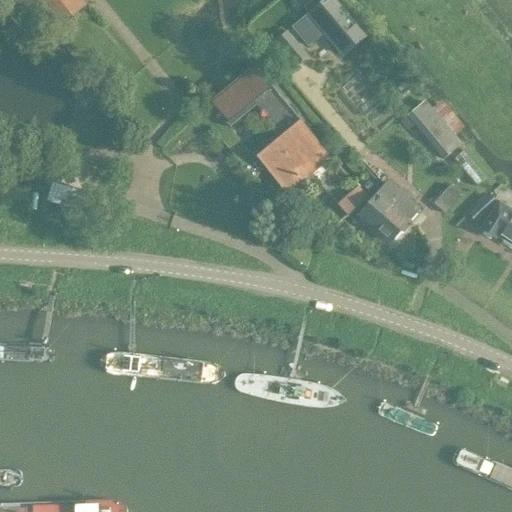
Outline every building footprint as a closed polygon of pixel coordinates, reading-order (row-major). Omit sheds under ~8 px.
[(33,0),(57,29),(85,6),(80,0),(33,0)] [(309,14),(292,28),(307,46),(323,32),(328,38),(327,39),(337,51),(338,50),(343,55),(363,38),(331,0),(314,0),(304,9),(309,14)] [(287,33),(276,42),(295,65),(306,56),(287,33)] [(257,161),(288,197),(332,160),(303,125),(304,124),(272,85),(270,86),(255,67),(211,105),(226,123),(225,124),(229,128),(256,106),(279,134),(252,157),(256,161),(257,161)] [(407,116),(443,160),(460,146),(423,103),(407,116)] [(373,200),(359,216),(389,242),(403,226),(417,210),(387,184),(373,200)] [(433,205),(444,214),(460,196),(449,187),(433,205)] [(336,205),(345,217),(368,199),(358,188),(336,205)] [(511,213),(498,205),(481,231),(495,239),(496,237),(511,246),(511,213)] [(60,352),(55,351),(0,349),(0,363),(57,366),(61,363),(63,360),(64,357),(63,354),(60,352)] [(219,367),(214,366),(108,358),(103,360),(99,364),(99,371),(104,376),(112,379),(219,389),(228,382),(231,378),(227,372),(219,367)] [(233,388),(241,393),(318,409),(333,407),(346,401),(344,397),(335,390),(323,384),(294,378),(240,372),(236,376),(233,388)] [(372,401),(364,427),(438,448),(446,426),(439,419),(431,415),(416,410),(399,405),(372,401)] [(511,469),(465,450),(455,447),(449,451),(447,457),(446,462),(457,469),(511,493),(511,469)] [(130,468),(42,467),(42,493),(130,494),(130,468)] [(24,474),(18,470),(0,469),(0,489),(12,489),(21,485),(27,480),(24,474)] [(113,500),(0,502),(0,511),(130,511),(131,511),(127,505),(119,501),(113,500)]
